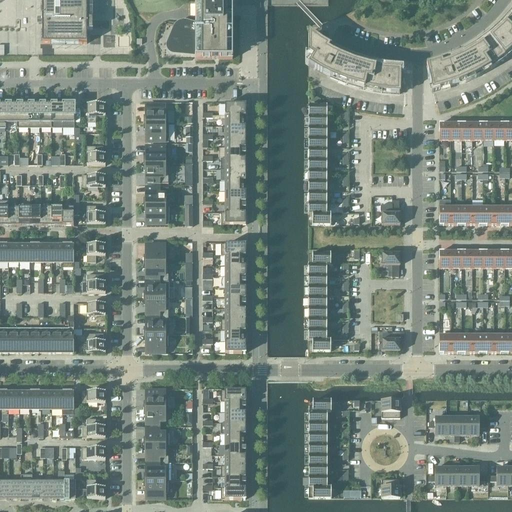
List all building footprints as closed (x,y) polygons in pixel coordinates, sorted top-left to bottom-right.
[(42,0),(42,24),(42,45),(87,45),(87,31),(92,31),(92,20),(86,20),(86,0),(42,0)] [(195,25),(185,23),(183,23),(181,23),(179,24),(178,25),(176,27),(175,28),(174,32),(169,44),(168,46),(168,48),(169,50),(170,51),(171,53),(173,53),(195,55),(195,60),(232,60),(232,3),(233,3),(232,0),(194,0),(195,3),(195,26),(195,25)] [(511,12),(509,16),(506,19),(505,21),(488,36),(472,49),(456,57),(452,59),(444,62),(439,63),(433,65),(426,67),(432,93),(435,92),(440,91),(445,90),(450,88),(455,86),(461,84),(464,82),(469,80),(473,78),(476,77),(481,74),(484,72),(490,69),(495,65),(500,61),(505,58),(511,51),(511,12)] [(314,37),(310,34),(309,33),(308,56),(309,56),(313,58),(308,66),(322,75),(330,79),(346,85),(361,89),(375,92),(381,93),(400,95),(400,78),(401,68),(400,68),(390,67),(386,67),(383,66),(376,65),(371,64),(365,63),(361,62),(355,60),(351,58),(346,56),(341,54),(337,52),(332,49),(327,46),(321,43),(316,39),(314,37)] [(17,106),(5,106),(5,130),(6,130),(6,124),(17,124),(17,106)] [(17,106),(17,124),(17,130),(28,130),(28,106),(17,106)] [(39,106),(28,106),(28,130),(39,130),(39,106)] [(51,106),(39,106),(39,130),(51,130),(51,106)] [(52,130),(62,130),(62,124),(62,106),(51,106),(51,130),(52,130)] [(62,124),(62,130),(74,130),(74,106),(62,106),(62,124)] [(105,106),(87,106),(87,125),(96,125),(96,118),(105,118),(105,106)] [(164,125),(167,125),(167,113),(164,113),(164,107),(146,106),(146,118),(143,118),(143,125),(164,125)] [(225,106),(225,117),(245,117),(245,106),(225,106)] [(308,107),(308,117),(327,117),(327,106),(308,107)] [(225,117),(225,128),(245,128),(245,117),(225,117)] [(308,117),(308,128),(329,128),(327,128),(327,117),(308,117)] [(167,144),(167,125),(164,125),(143,125),(143,132),(146,132),(146,144),(167,144)] [(439,143),(450,143),(450,125),(439,125),(439,143)] [(450,143),(461,143),(461,125),(450,125),(450,143)] [(461,143),(472,143),(472,125),(461,125),(461,143)] [(472,143),(483,143),(483,125),(472,125),(472,143)] [(483,143),(493,143),(493,125),(483,125),(483,143)] [(493,143),(504,143),(504,125),(493,125),(493,143)] [(225,128),(225,139),(245,139),(245,128),(225,128)] [(308,128),(308,139),(329,139),(329,128),(308,128)] [(225,139),(225,150),(245,150),(245,139),(225,139)] [(308,139),(308,150),(329,150),(329,139),(308,139)] [(87,148),(87,167),(105,167),(105,148),(87,148)] [(143,166),(168,166),(168,148),(146,148),(146,159),(143,159),(143,166)] [(225,150),(225,160),(245,160),(245,150),(225,150)] [(308,150),(308,161),(329,161),(329,150),(308,150)] [(221,171),(225,171),(245,171),(245,160),(225,160),(221,160),(221,171)] [(308,161),(308,172),(329,172),(329,161),(308,161)] [(168,166),(143,166),(143,174),(146,174),(146,185),(168,185),(168,166)] [(225,171),(221,171),(221,182),(225,182),(245,182),(245,171),(225,171)] [(308,172),(308,183),(329,183),(329,172),(308,172)] [(105,177),(82,177),(82,189),(105,189),(105,177)] [(225,182),(225,193),(245,193),(245,182),(225,182)] [(308,183),(308,194),(329,194),(329,183),(308,183)] [(143,200),(143,207),(168,207),(168,189),(146,189),(146,200),(143,200)] [(225,193),(225,204),(245,204),(245,193),(225,193)] [(308,194),(308,205),(329,205),(329,194),(308,194)] [(184,207),(192,207),(192,206),(192,197),(184,197),(184,207)] [(8,203),(0,202),(0,226),(8,227),(8,203)] [(392,206),(381,206),(381,227),(400,227),(400,214),(399,214),(399,202),(392,202),(392,206)] [(439,227),(450,227),(450,209),(450,202),(439,202),(439,227)] [(9,203),(8,203),(8,227),(19,227),(19,209),(9,209),(9,203)] [(225,204),(225,214),(245,214),(245,204),(225,204)] [(308,216),(312,216),(330,216),(330,215),(329,215),(329,205),(308,205),(308,216)] [(168,207),(143,207),(143,215),(146,215),(146,226),(168,226),(168,207)] [(87,227),(105,227),(105,215),(96,215),(96,208),(87,208),(87,227)] [(30,209),(19,209),(19,227),(30,227),(30,209)] [(41,209),(30,209),(30,227),(41,227),(41,209)] [(52,209),(41,209),(41,227),(52,227),(52,209)] [(62,209),(52,209),(52,227),(62,227),(62,209)] [(74,209),(62,209),(62,227),(74,227),(74,217),(74,209)] [(450,227),(461,227),(461,209),(450,209),(450,227)] [(461,227),(472,227),(472,209),(461,209),(461,227)] [(472,227),(482,227),(482,209),(472,209),(472,227)] [(482,227),(493,227),(493,209),(482,209),(482,227)] [(493,227),(504,227),(504,209),(493,209),(493,227)] [(245,214),(225,214),(221,214),(221,227),(245,227),(245,214)] [(330,216),(312,216),(312,226),(330,227),(330,216)] [(0,264),(9,264),(9,246),(0,245),(0,264)] [(9,264),(19,264),(19,246),(9,246),(9,264)] [(19,264),(30,264),(30,246),(19,246),(19,264)] [(30,264),(41,264),(41,246),(30,246),(30,264)] [(41,264),(52,264),(52,246),(41,246),(41,264)] [(63,269),(63,246),(52,246),(52,264),(63,264),(63,269)] [(63,246),(63,269),(74,269),(74,246),(63,246)] [(87,265),(96,265),(96,258),(105,258),(105,246),(87,246),(87,265)] [(143,257),(143,265),(168,265),(168,246),(146,246),(146,257),(143,257)] [(221,246),(221,257),(225,257),(245,257),(245,246),(221,246)] [(439,270),(450,270),(450,253),(439,253),(439,270)] [(450,270),(461,270),(461,253),(450,253),(450,270)] [(461,270),(472,270),(472,253),(461,253),(461,270)] [(472,270),(482,270),(482,253),(472,253),(472,270)] [(482,270),(493,270),(493,253),(482,253),(482,270)] [(493,270),(504,270),(504,253),(493,253),(493,270)] [(312,254),(312,265),(333,265),(333,254),(312,254)] [(400,255),(381,255),(381,267),(392,267),(392,279),(399,279),(399,267),(400,267),(400,255)] [(225,257),(225,268),(245,268),(245,257),(225,257)] [(146,272),(146,283),(168,283),(168,265),(143,265),(143,272),(146,272)] [(308,265),(308,276),(329,276),(329,266),(333,266),(333,265),(312,265),(308,265)] [(225,268),(225,279),(245,279),(245,268),(225,268)] [(87,283),(82,283),(82,295),(105,295),(105,283),(96,283),(96,276),(87,276),(87,283)] [(308,276),(308,287),(329,287),(329,276),(308,276)] [(225,279),(225,289),(245,289),(245,279),(225,279)] [(143,293),(143,301),(168,301),(168,283),(146,283),(146,293),(143,293)] [(308,287),(308,298),(329,298),(329,287),(308,287)] [(225,289),(225,300),(245,300),(245,289),(225,289)] [(308,298),(308,309),(329,309),(329,298),(308,298)] [(225,300),(225,311),(245,311),(245,300),(225,300)] [(146,308),(146,319),(168,319),(168,301),(143,301),(143,308),(146,308)] [(105,305),(87,305),(86,317),(105,317),(105,305)] [(308,309),(308,320),(329,320),(329,309),(308,309)] [(221,321),(221,322),(245,322),(245,311),(225,311),(225,321),(221,321)] [(62,330),(62,355),(74,355),(74,318),(68,318),(68,330),(62,330)] [(143,329),(143,337),(168,337),(168,319),(146,319),(146,329),(143,329)] [(308,320),(308,331),(329,331),(329,320),(308,320)] [(221,322),(221,332),(245,332),(245,322),(221,322)] [(8,355),(19,355),(19,330),(8,330),(8,355)] [(19,355),(30,355),(30,330),(19,330),(19,355)] [(30,355),(41,355),(41,330),(30,330),(30,355)] [(41,355),(52,355),(52,330),(41,330),(41,355)] [(52,355),(62,355),(62,330),(52,330),(52,355)] [(308,342),(312,342),(330,342),(330,341),(329,341),(329,331),(308,331),(308,342)] [(225,333),(225,343),(245,343),(245,332),(221,332),(221,333),(225,333)] [(381,353),(400,353),(400,341),(404,341),(404,334),(392,334),(392,341),(381,341),(381,353)] [(86,336),(87,355),(105,355),(105,343),(95,343),(96,336),(86,336)] [(168,337),(143,337),(143,344),(146,344),(146,355),(159,355),(159,349),(164,349),(167,349),(167,337),(168,337)] [(439,355),(450,355),(450,337),(439,337),(439,355)] [(450,355),(461,355),(461,337),(450,337),(450,355)] [(461,355),(472,355),(472,337),(461,337),(461,355)] [(472,355),(482,355),(482,337),(472,337),(472,355)] [(482,355),(493,355),(493,337),(482,337),(482,355)] [(493,355),(504,355),(504,337),(493,337),(493,355)] [(330,342),(312,342),(312,353),(331,353),(330,342)] [(245,343),(225,343),(225,355),(245,355),(245,343)] [(0,411),(8,411),(8,393),(0,392),(0,411)] [(30,411),(41,411),(41,393),(40,393),(40,392),(39,392),(39,393),(31,393),(31,392),(30,392),(30,393),(30,411)] [(63,393),(63,411),(63,416),(74,416),(74,393),(72,393),(72,392),(71,392),(71,393),(64,393),(64,392),(63,392),(63,393)] [(143,403),(143,411),(164,411),(167,411),(167,398),(159,398),(159,392),(146,392),(146,403),(143,403)] [(221,404),(225,404),(245,404),(245,392),(221,392),(221,404)] [(8,411),(19,411),(19,393),(8,393),(8,411)] [(19,411),(30,411),(30,393),(19,393),(19,411)] [(41,411),(52,411),(52,393),(41,393),(41,411)] [(52,411),(63,411),(63,393),(52,393),(52,411)] [(82,405),(105,405),(105,393),(82,393),(82,405)] [(308,413),(327,413),(331,413),(331,402),(312,402),(312,412),(308,412),(308,413)] [(400,402),(381,402),(381,420),(400,420),(400,402)] [(225,404),(225,414),(245,414),(245,404),(225,404)] [(146,418),(146,429),(159,429),(159,423),(164,423),(164,411),(143,411),(143,418),(146,418)] [(308,413),(308,424),(327,424),(327,413),(308,413)] [(225,414),(225,425),(245,425),(245,414),(225,414)] [(446,438),(446,419),(435,419),(435,438),(446,438)] [(457,419),(446,419),(446,438),(454,438),(457,438),(457,419)] [(467,419),(457,419),(457,438),(459,438),(467,438),(467,419)] [(479,419),(467,419),(467,438),(479,438),(479,430),(479,424),(479,419)] [(87,421),(87,428),(82,428),(82,440),(105,440),(105,428),(96,428),(96,421),(87,421)] [(308,424),(308,434),(327,434),(327,424),(308,424)] [(221,436),(225,436),(245,436),(245,425),(225,425),(221,425),(221,436)] [(143,439),(143,447),(168,447),(168,434),(159,434),(159,429),(146,429),(146,439),(143,439)] [(308,434),(308,445),(327,445),(327,434),(308,434)] [(225,436),(225,447),(245,447),(245,436),(225,436)] [(308,445),(308,456),(327,456),(327,445),(308,445)] [(146,454),(146,465),(168,465),(168,447),(143,447),(143,454),(146,454)] [(225,447),(225,458),(245,458),(245,447),(225,447)] [(105,450),(82,450),(82,462),(105,462),(105,450)] [(308,456),(308,467),(327,467),(327,456),(308,456)] [(225,458),(225,468),(245,468),(245,458),(225,458)] [(143,475),(143,483),(168,483),(168,465),(146,465),(146,475),(143,475)] [(308,467),(308,477),(327,477),(327,467),(308,467)] [(221,479),(225,479),(245,479),(245,468),(225,468),(221,468),(221,479)] [(435,469),(434,477),(434,483),(435,488),(446,488),(446,469),(435,469)] [(457,488),(457,469),(454,469),(446,469),(446,488),(457,488)] [(467,469),(459,469),(457,469),(457,488),(467,488),(467,469)] [(479,469),(467,469),(467,488),(479,488),(479,469)] [(496,469),(496,477),(496,483),(496,488),(507,488),(507,469),(496,469)] [(20,482),(10,482),(10,500),(21,500),(21,476),(20,476),(20,482)] [(32,476),(21,476),(21,500),(32,500),(32,476)] [(32,476),(32,500),(43,500),(43,482),(32,482),(32,476)] [(64,482),(64,500),(75,500),(75,483),(74,483),(74,476),(64,476),(64,482)] [(308,477),(308,488),(329,488),(329,477),(327,477),(308,477)] [(225,479),(225,489),(245,489),(245,479),(225,479)] [(400,481),(381,481),(381,500),(400,500),(400,481)] [(0,500),(10,500),(10,482),(0,482),(0,500)] [(53,482),(43,482),(43,500),(53,500),(53,482)] [(64,482),(53,482),(53,500),(64,500),(64,482)] [(87,482),(87,500),(105,500),(105,489),(96,489),(96,482),(87,482)] [(168,495),(168,483),(143,483),(143,490),(146,490),(146,501),(161,501),(161,495),(168,495)] [(329,488),(308,488),(308,500),(331,500),(331,488),(329,488)] [(245,489),(225,489),(221,489),(221,501),(245,501),(245,489)]
